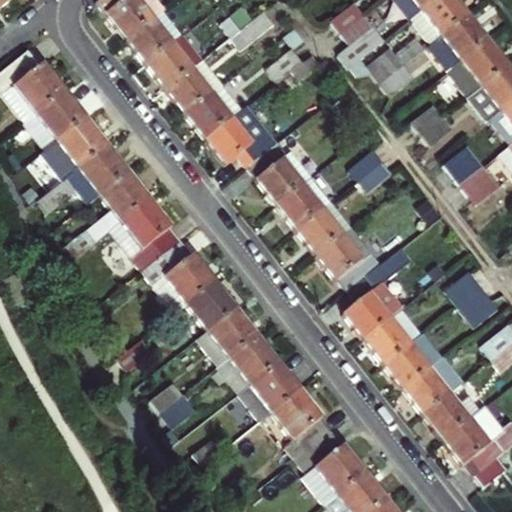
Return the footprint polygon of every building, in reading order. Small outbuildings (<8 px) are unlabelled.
[(0,0),(0,13),(12,4),(8,0),(0,0)] [(164,13),(153,0),(102,0),(96,6),(112,26),(126,44),(164,13)] [(384,0),(383,1),(403,27),(437,0),(384,0)] [(424,50),(461,21),(451,8),(444,0),(437,0),(403,27),(423,52),(424,50)] [(324,29),(333,40),(357,22),(347,10),(324,29)] [(223,22),(235,37),(247,28),(235,12),(223,22)] [(183,39),(164,13),(126,44),(136,56),(146,69),(182,39),(183,39)] [(240,53),(272,28),(263,15),(247,28),(235,37),(230,41),(240,53)] [(424,50),(445,77),(482,47),(473,36),(461,21),(424,50)] [(223,22),(214,29),(226,44),(230,41),(235,37),(223,22)] [(355,65),(377,48),(357,22),(333,40),(342,52),(330,62),(341,76),(342,75),(355,65)] [(281,43),(291,56),(302,47),(292,34),(281,43)] [(191,72),(202,64),(182,39),(146,69),(156,81),(165,93),(191,72)] [(458,105),(502,71),(490,57),(482,47),(445,77),(439,82),(458,105)] [(0,75),(0,96),(23,125),(64,93),(53,79),(43,66),(41,68),(29,53),(0,75)] [(374,90),(399,70),(386,53),(361,73),(374,90)] [(266,75),(275,86),(288,77),(300,67),(291,56),(266,75)] [(297,89),(319,72),(309,60),(300,67),(288,77),(297,89)] [(202,64),(191,72),(212,98),(223,90),(202,64)] [(361,73),(355,65),(342,75),(348,83),(361,73)] [(374,90),(384,103),(410,83),(399,70),(374,90)] [(478,131),(484,126),(494,118),(511,104),(511,84),(511,83),(502,71),(458,105),(478,131)] [(186,119),(212,98),(191,72),(165,93),(175,106),(186,119)] [(223,90),(212,98),(231,122),(241,113),(223,90)] [(20,127),(43,156),(86,120),(74,106),(64,93),(23,125),(20,127)] [(196,131),(205,143),(231,122),(212,98),(186,119),(196,131)] [(511,140),(511,104),(494,118),(511,140)] [(414,140),(439,121),(429,108),(404,128),(414,140)] [(225,168),(236,160),(245,171),(275,148),(245,110),(241,113),(231,122),(205,143),(216,157),(225,168)] [(484,126),(503,150),(511,142),(511,140),(494,118),(484,126)] [(95,133),(86,120),(43,156),(54,169),(25,192),(35,205),(58,187),(65,182),(107,148),(95,133)] [(414,140),(424,153),(449,133),(439,121),(414,140)] [(511,142),(503,150),(493,158),(511,181),(511,142)] [(261,190),(277,210),(313,182),(293,157),(290,159),(279,145),(275,148),(245,171),(261,190)] [(98,198),(129,175),(118,162),(107,148),(65,182),(86,208),(98,198)] [(453,189),(478,170),(464,151),(439,171),(453,189)] [(372,158),(347,178),(354,187),(379,168),(372,158)] [(364,199),(389,179),(379,168),(354,187),(364,199)] [(478,170),(453,189),(464,203),(489,183),(478,170)] [(139,188),(129,175),(98,198),(110,214),(60,253),(69,264),(109,234),(150,202),(139,188)] [(295,234),(332,205),(313,182),(277,210),(286,222),(295,234)] [(468,208),(493,188),(489,183),(464,203),(468,208)] [(46,219),(69,201),(58,187),(35,205),(46,219)] [(109,234),(140,274),(179,244),(168,231),(171,229),(167,224),(150,202),(109,234)] [(332,205),(295,234),(306,247),(314,258),(351,229),(332,205)] [(336,285),(339,283),(347,294),(378,270),(369,259),(373,256),(351,229),(314,258),(326,272),(336,285)] [(173,316),(184,307),(214,283),(201,267),(193,257),(190,259),(179,244),(140,274),(173,316)] [(357,307),(341,319),(350,330),(362,345),(398,316),(377,289),(404,268),(395,257),(378,270),(347,294),(357,307)] [(42,300),(30,272),(0,282),(12,311),(42,300)] [(467,277),(444,296),(457,311),(480,293),(467,277)] [(225,298),(214,283),(184,307),(206,335),(236,311),(225,298)] [(475,334),(498,316),(480,293),(457,311),(475,334)] [(196,342),(197,343),(241,317),(236,311),(206,335),(196,342)] [(398,316),(362,345),(371,357),(382,370),(409,349),(419,341),(398,316)] [(217,369),(256,337),(247,326),(241,317),(197,343),(217,369)] [(511,331),(489,350),(497,361),(511,349),(511,331)] [(256,337),(217,369),(238,394),(277,364),(267,351),(256,337)] [(121,375),(147,355),(138,343),(112,364),(121,375)] [(391,382),(401,394),(428,373),(409,349),(382,370),(391,382)] [(511,368),(511,349),(497,361),(506,373),(511,368)] [(270,413),(298,390),(288,378),(277,364),(238,394),(259,422),(270,413)] [(422,420),(458,392),(438,366),(428,373),(401,394),(411,407),(422,420)] [(147,407),(156,418),(179,399),(171,388),(147,407)] [(329,433),(318,420),(320,418),(313,409),(298,390),(270,413),(291,441),(284,447),(294,460),(329,433)] [(440,444),(477,416),(458,392),(422,420),(431,432),(440,444)] [(189,411),(179,399),(156,418),(165,430),(189,411)] [(494,461),(511,446),(511,425),(510,424),(502,431),(484,409),(477,416),(440,444),(453,460),(460,469),(462,467),(471,479),(494,461)] [(211,433),(187,452),(200,469),(224,450),(211,433)] [(313,469),(334,495),(363,473),(350,456),(342,446),(340,448),(329,433),(294,460),(292,462),(303,477),(313,469)] [(471,479),(479,490),(502,472),(494,461),(471,479)] [(319,506),(334,495),(313,469),(303,477),(300,480),(319,506)] [(319,506),(323,511),(371,511),(385,501),(374,487),(363,473),(334,495),(319,506)] [(371,511),(393,511),(385,501),(371,511)]
